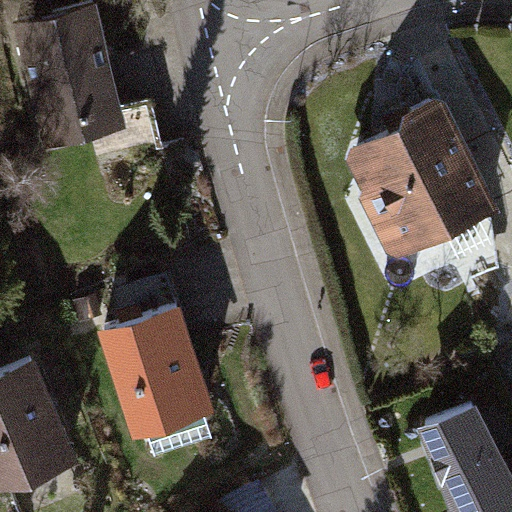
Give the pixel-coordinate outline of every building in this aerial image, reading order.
[(93,5),(18,23),(47,140),(122,122),(93,5)] [(479,211),(494,203),(444,103),(429,98),(404,111),(401,125),(352,149),(348,158),(362,187),(373,191),(402,249),(418,241),(479,211)] [(505,264),(479,211),(418,241),(444,294),(505,264)] [(128,319),(104,327),(138,428),(210,405),(168,276),(120,292),(128,319)] [(35,358),(0,372),(0,480),(1,484),(74,454),(35,358)] [(511,511),(511,478),(473,400),(427,418),(462,511),(511,511)] [(232,511),(268,511),(278,507),(262,479),(225,500),(232,511)]
